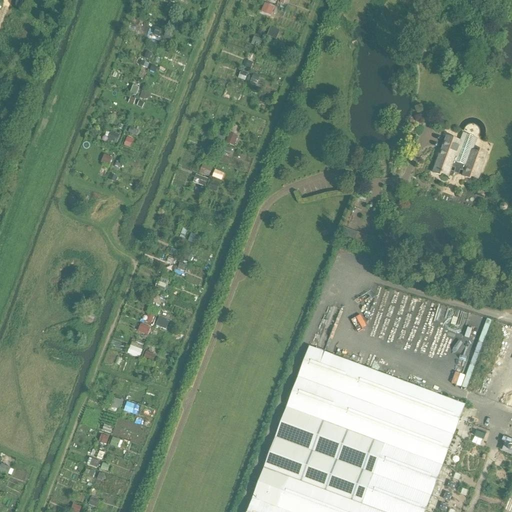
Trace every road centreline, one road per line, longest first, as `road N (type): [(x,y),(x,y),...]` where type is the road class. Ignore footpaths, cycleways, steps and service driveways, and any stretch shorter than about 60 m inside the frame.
road 1 (track): [(41,511),(238,0)]
road 2 (unknown): [(369,345),(382,319),(487,351),(496,315)]
